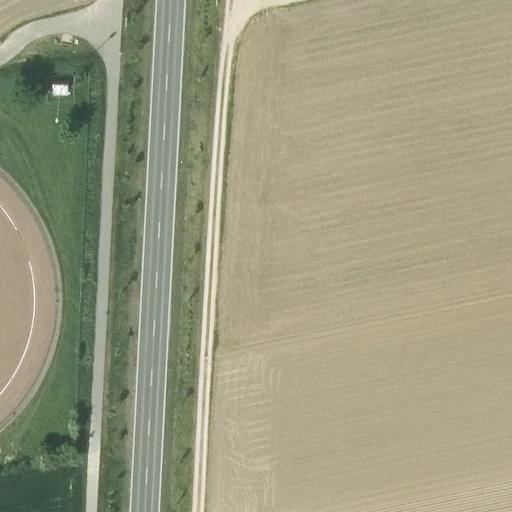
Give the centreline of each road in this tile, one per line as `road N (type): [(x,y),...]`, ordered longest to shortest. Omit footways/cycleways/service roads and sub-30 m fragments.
road 1 (track): [(231,0),(198,511)]
road 2 (secondary): [(141,511),(168,0)]
road 3 (track): [(90,511),(114,0)]
road 4 (track): [(0,54),(44,27),(113,19)]
